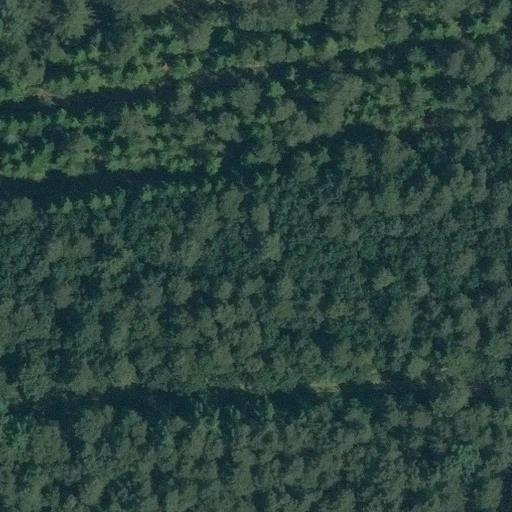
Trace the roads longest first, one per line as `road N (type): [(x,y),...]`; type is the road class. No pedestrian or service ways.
road 1 (unclassified): [(511,414),(0,432)]
road 2 (track): [(0,57),(94,22),(240,0)]
